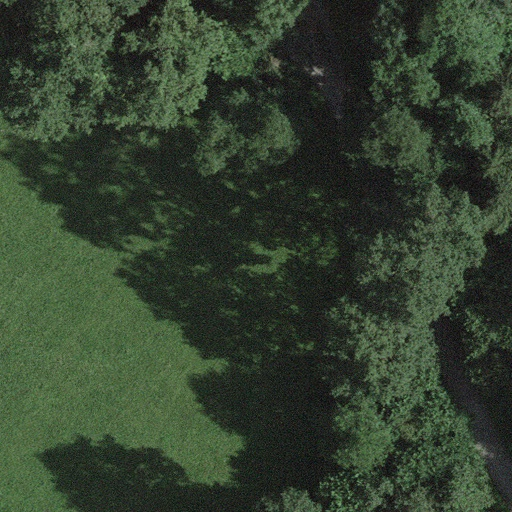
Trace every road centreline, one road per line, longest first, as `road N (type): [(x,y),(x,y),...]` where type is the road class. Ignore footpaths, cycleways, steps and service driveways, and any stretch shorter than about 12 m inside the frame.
road 1 (track): [(511,466),(397,249),(312,0)]
road 2 (track): [(198,0),(252,22),(342,90)]
